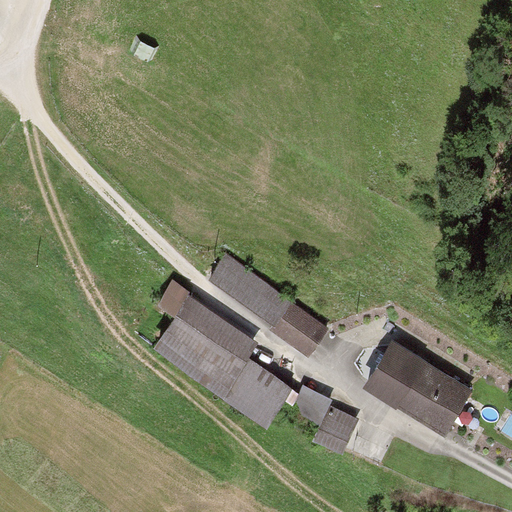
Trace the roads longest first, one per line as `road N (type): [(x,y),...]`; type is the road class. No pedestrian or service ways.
road 1 (track): [(36,0),(26,42),(30,97),(41,120),(165,257),(312,371),(511,482)]
road 2 (track): [(0,76),(30,97),(26,122),(43,191),(86,291),(124,347),(325,511)]
